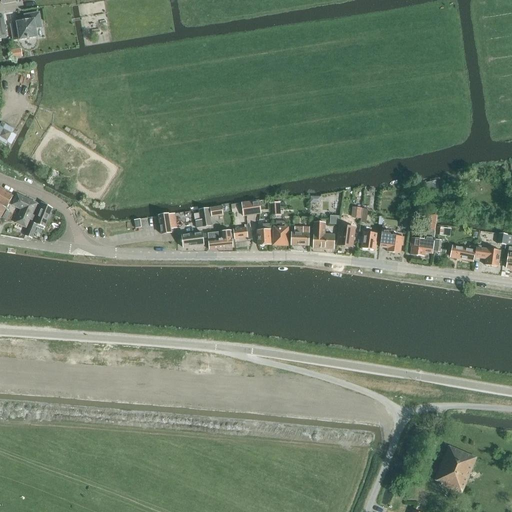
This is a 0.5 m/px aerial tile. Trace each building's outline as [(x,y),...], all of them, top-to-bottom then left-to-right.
[(16,23),(11,24),(13,41),(19,40),(37,37),(35,29),(41,28),(39,13),(24,16),(25,21),(16,23)] [(0,127),(0,144),(9,149),(18,133),(2,125),(0,127)] [(0,188),(0,218),(13,196),(0,188)] [(37,204),(17,194),(11,206),(21,210),(14,223),(26,228),(37,204)] [(251,202),(251,206),(252,209),(252,216),(261,214),(259,200),(251,202)] [(251,206),(251,202),(241,203),(243,217),(252,216),(252,209),(251,206)] [(280,215),(280,202),(270,203),(271,216),(280,215)] [(52,209),(41,203),(33,223),(31,222),(25,236),(32,239),(37,225),(44,228),(52,209)] [(210,208),(211,218),(223,216),(222,206),(210,208)] [(353,218),(361,219),(362,209),(354,208),(353,218)] [(197,228),(211,226),(208,209),(199,210),(200,221),(196,221),(197,228)] [(159,216),(162,234),(172,233),(171,229),(177,229),(175,214),(159,216)] [(424,240),(412,238),(410,247),(412,247),(411,255),(424,257),(424,253),(432,254),(433,252),(434,240),(434,238),(437,216),(427,215),(424,240)] [(334,250),(334,235),(325,235),(325,223),(314,223),(313,249),(334,250)] [(252,235),(251,227),(250,227),(250,224),(244,225),(245,228),(233,229),(234,239),(247,237),(248,240),(252,239),(252,235)] [(271,245),(269,224),(262,225),(263,230),(257,231),(258,246),(271,245)] [(352,247),(355,227),(340,225),(337,245),(352,247)] [(308,246),(309,227),(303,227),(303,233),(291,233),(291,246),(308,246)] [(287,246),(287,229),(274,228),(273,245),(287,246)] [(232,248),(231,231),(220,232),(207,234),(208,241),(209,250),(232,248)] [(380,248),(388,249),(387,252),(400,254),(401,246),(402,246),(404,237),(390,236),(390,232),(382,231),(380,248)] [(375,250),(377,234),(363,232),(362,238),(359,238),(359,243),(361,244),(361,249),(375,250)] [(203,242),(207,241),(208,241),(207,234),(205,234),(202,234),(202,233),(181,236),(183,248),(204,245),(203,242)] [(505,246),(507,236),(498,234),(498,239),(497,244),(505,246)] [(434,240),(433,252),(439,253),(441,241),(434,240)] [(473,261),(475,248),(469,247),(469,250),(452,246),(450,257),(473,261)] [(498,267),(500,251),(486,249),(481,249),(481,247),(477,246),(476,248),(475,258),(485,259),(485,265),(498,267)] [(476,458),(449,447),(435,479),(436,480),(436,481),(442,484),(442,485),(462,493),(476,458)]
